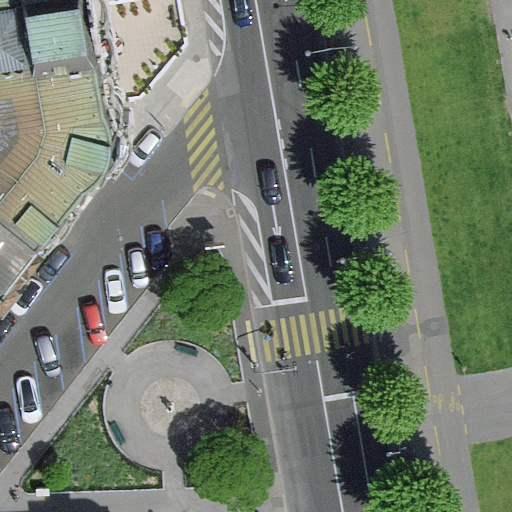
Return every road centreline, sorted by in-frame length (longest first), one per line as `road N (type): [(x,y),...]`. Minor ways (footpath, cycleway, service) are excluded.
road 1 (residential): [(294,121),(251,127),(205,149),(0,401)]
road 2 (primary): [(294,121),(356,511)]
road 3 (primary): [(273,0),(294,121)]
